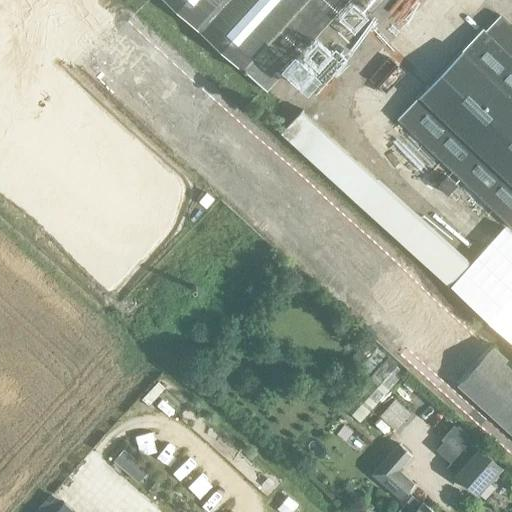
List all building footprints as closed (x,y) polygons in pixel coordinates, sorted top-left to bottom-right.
[(164,0),(266,92),(348,0),(164,0)] [(511,228),(511,26),(500,14),(484,30),(482,28),(396,119),(511,228)] [(447,286),(448,285),(466,302),(465,304),(511,347),(511,307),(485,283),(488,279),(469,262),(467,264),(299,111),(279,133),(447,286)] [(367,374),(384,355),(367,339),(349,358),(367,374)] [(511,364),(490,345),(454,384),(511,436),(511,364)] [(359,421),(403,372),(387,357),(342,406),(359,421)] [(393,400),(378,416),(394,430),(409,414),(393,400)] [(431,407),(445,420),(449,416),(450,417),(453,414),(438,400),(431,407)] [(479,450),(465,438),(467,436),(449,419),(436,435),(454,450),(448,457),(462,469),(456,476),(476,494),(499,467),(480,450),(479,450)] [(405,501),(416,489),(412,486),(414,484),(397,470),(411,454),(398,444),(371,475),(401,500),(402,498),(405,501)] [(106,511),(127,511),(110,495),(100,506),(106,511)] [(412,496),(396,511),(432,511),(422,502),(420,504),(412,496)] [(73,511),(63,503),(55,511),(73,511)]
